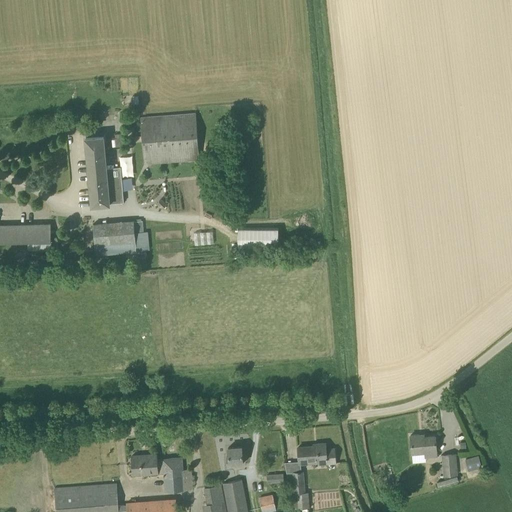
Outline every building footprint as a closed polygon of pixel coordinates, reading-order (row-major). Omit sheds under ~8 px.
[(140,117),(144,163),(199,158),(196,113),(140,117)] [(115,138),(111,138),(111,146),(125,145),(124,132),(115,133),(115,138)] [(92,206),(124,203),(122,177),(121,167),(113,168),(106,168),(104,136),(86,138),(92,206)] [(142,220),(134,221),(135,233),(143,232),(142,220)] [(135,233),(134,221),(117,222),(119,252),(136,251),(135,233)] [(0,242),(52,241),(51,226),(0,226),(0,242)] [(425,437),(425,434),(410,435),(412,454),(425,453),(426,457),(437,456),(435,436),(425,437)] [(299,461),(300,461),(301,465),(319,463),(319,464),(336,464),(335,458),(335,448),(326,449),(326,443),(314,444),(314,446),(298,447),(299,461)] [(228,468),(233,467),(232,463),(243,462),(242,446),(228,448),(229,457),(227,457),(228,468)] [(146,455),(146,454),(142,454),(142,455),(132,456),(134,475),(164,473),(166,491),(193,488),(190,469),(183,470),(182,457),(152,460),(151,454),(146,455)] [(445,476),(457,475),(455,454),(442,455),(445,476)] [(468,471),(482,467),(479,456),(465,459),(468,471)] [(304,472),(293,473),(296,510),(310,508),(308,493),(306,493),(304,472)] [(268,483),(283,481),(283,474),(267,475),(268,483)] [(230,511),(247,511),(242,480),(225,483),(230,511)] [(176,511),(176,498),(126,502),(126,504),(118,505),(117,483),(55,488),(56,511),(176,511)] [(226,511),(221,484),(205,487),(208,503),(203,504),(204,511),(226,511)] [(275,506),(273,494),(259,497),(262,509),(275,506)]
